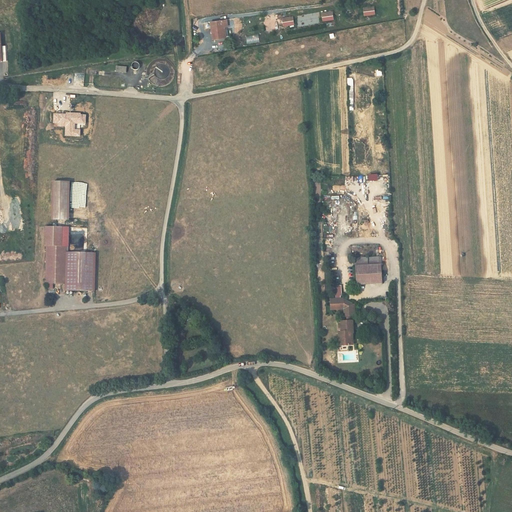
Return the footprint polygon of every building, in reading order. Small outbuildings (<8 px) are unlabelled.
[(363,9),(365,18),(375,17),(374,8),(363,9)] [(322,15),(323,24),(334,22),(333,13),(322,15)] [(282,20),(284,29),(294,27),(293,19),(282,20)] [(211,25),(213,42),(225,40),(223,23),(211,25)] [(131,66),(135,70),(140,66),(137,62),(131,66)] [(154,89),(167,84),(165,78),(169,76),(165,65),(153,69),(156,75),(150,77),(154,89)] [(73,85),(83,86),(85,73),(75,72),(73,85)] [(53,182),(53,220),(70,220),(70,182),(53,182)] [(371,198),(374,198),(374,196),(380,196),(380,189),(372,188),(371,198)] [(46,250),(45,287),(47,287),(52,287),(65,288),(66,250),(68,250),(68,231),(45,231),(45,250),(46,250)] [(379,267),(353,268),(354,287),(380,287),(379,267)] [(350,306),(341,301),(328,301),(328,312),(341,311),(341,319),(343,319),(347,319),(351,319),(351,307),(350,307),(350,306)] [(339,349),(344,348),(345,348),(348,348),(348,335),(350,335),(350,333),(350,324),(347,324),(343,324),(338,324),(339,335),(335,335),(335,340),(335,342),(336,342),(339,342),(339,349)]
